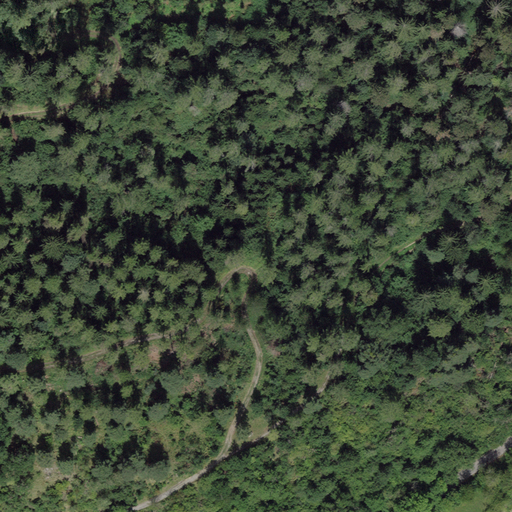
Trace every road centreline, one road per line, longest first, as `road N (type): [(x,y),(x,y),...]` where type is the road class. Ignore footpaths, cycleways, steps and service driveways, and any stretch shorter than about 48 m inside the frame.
road 1 (track): [(131,511),(329,387),(355,295),(383,264),(511,199)]
road 2 (track): [(0,371),(70,363),(185,330),(205,315),(220,284),(254,270),(244,319),(261,355),(227,454)]
road 3 (track): [(69,0),(48,24),(49,35),(112,36),(119,60),(101,96),(0,122)]
